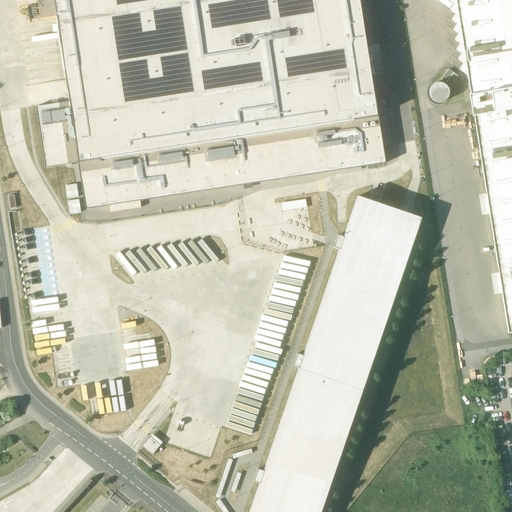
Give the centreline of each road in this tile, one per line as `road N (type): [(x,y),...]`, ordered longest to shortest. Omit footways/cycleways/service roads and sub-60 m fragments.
road 1 (unknown): [(178,323),(230,354),(261,328),(317,189)]
road 2 (unclassified): [(171,511),(42,406)]
road 3 (unclassified): [(0,272),(18,373),(42,406)]
